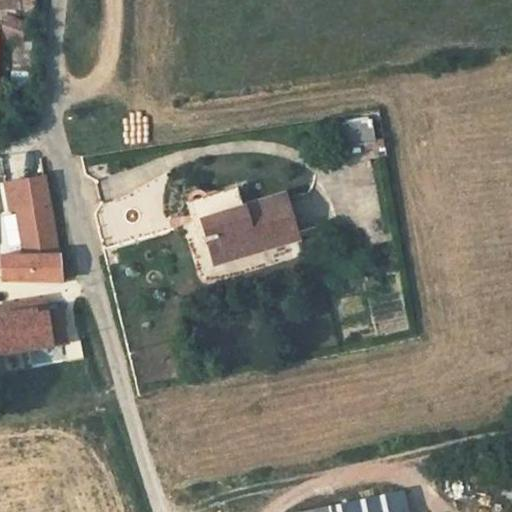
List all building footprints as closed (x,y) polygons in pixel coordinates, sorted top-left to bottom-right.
[(33,0),(6,0),(6,9),(33,10),(33,0)] [(25,25),(8,16),(1,38),(21,42),(25,25)] [(374,141),(369,120),(340,126),(345,147),(374,141)] [(200,219),(191,222),(197,241),(206,238),(214,263),(297,237),(283,194),(242,206),(236,186),(194,199),(200,219)] [(200,219),(194,199),(184,202),(191,222),(200,219)] [(0,279),(61,280),(57,253),(49,201),(16,209),(25,255),(0,254),(0,279)] [(0,318),(0,348),(58,339),(54,310),(0,318)] [(394,511),(391,494),(334,506),(335,511),(394,511)]
